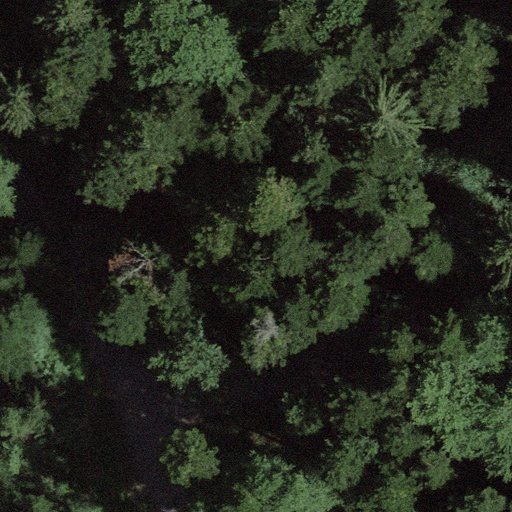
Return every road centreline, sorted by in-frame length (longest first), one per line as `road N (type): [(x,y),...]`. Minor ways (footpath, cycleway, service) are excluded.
road 1 (track): [(0,118),(118,350),(200,396),(511,286)]
road 2 (track): [(118,350),(192,511)]
